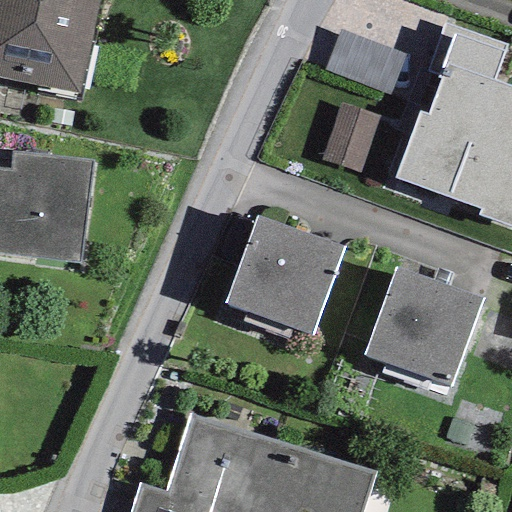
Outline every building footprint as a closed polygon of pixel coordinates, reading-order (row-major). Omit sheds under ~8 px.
[(99,0),(0,0),(0,75),(79,93),(99,0)] [(511,86),(445,65),(400,200),(511,236),(511,86)] [(332,170),(392,188),(407,137),(347,119),(332,170)] [(10,173),(0,171),(0,251),(85,262),(97,163),(12,153),(10,173)] [(338,248),(260,220),(229,307),(307,335),(338,248)] [(480,298),(396,269),(367,354),(451,382),(480,298)] [(361,511),(374,472),(192,413),(167,491),(141,482),(131,511),(361,511)]
